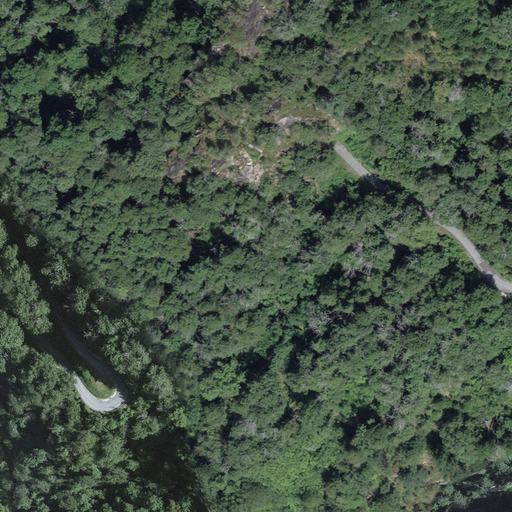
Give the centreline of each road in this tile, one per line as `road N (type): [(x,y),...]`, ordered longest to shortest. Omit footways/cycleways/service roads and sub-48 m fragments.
road 1 (unclassified): [(511,289),(499,285),(446,225),(366,176),(203,0)]
road 2 (unclassified): [(0,222),(73,340),(122,385),(113,403),(92,402),(0,303)]
